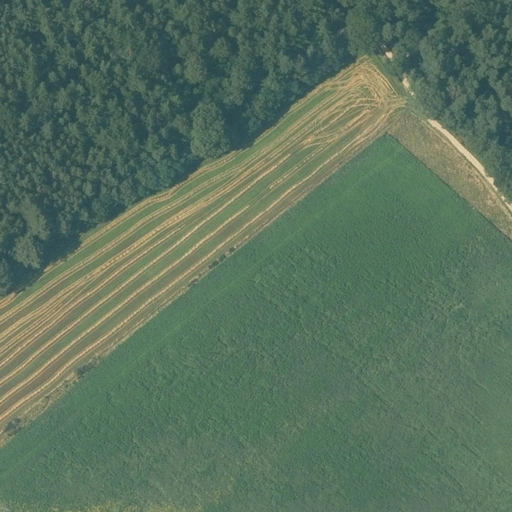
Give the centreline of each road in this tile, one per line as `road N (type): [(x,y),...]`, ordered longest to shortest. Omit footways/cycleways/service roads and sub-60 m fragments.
road 1 (track): [(511,207),(430,121),(342,0)]
road 2 (track): [(394,65),(507,0)]
